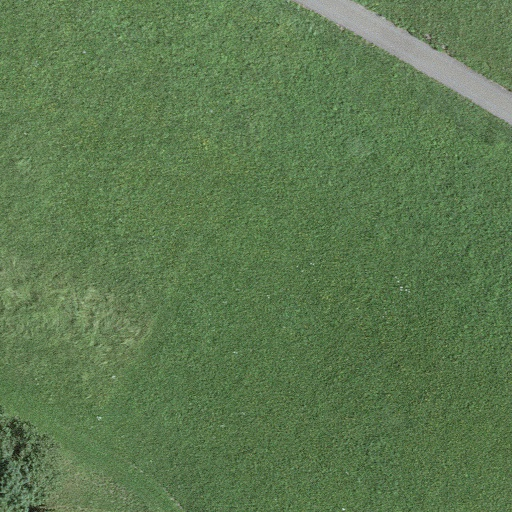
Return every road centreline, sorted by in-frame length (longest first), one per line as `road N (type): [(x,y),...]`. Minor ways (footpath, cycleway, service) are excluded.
road 1 (track): [(317,0),(511,117)]
road 2 (track): [(165,511),(128,474),(0,409)]
